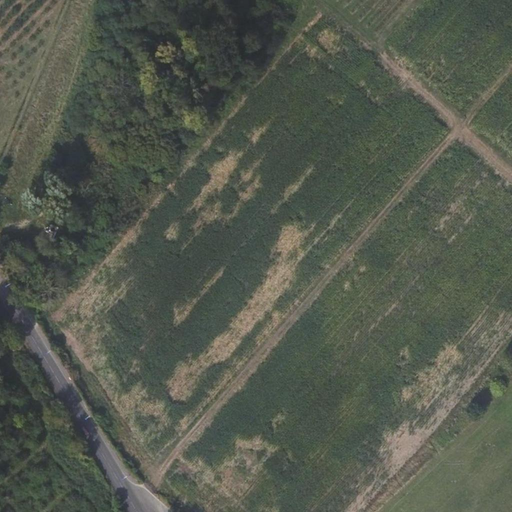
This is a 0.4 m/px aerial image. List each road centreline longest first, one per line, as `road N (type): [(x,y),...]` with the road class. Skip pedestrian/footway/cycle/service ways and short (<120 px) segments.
road 1 (track): [(511,66),(134,506)]
road 2 (residential): [(136,511),(0,285)]
